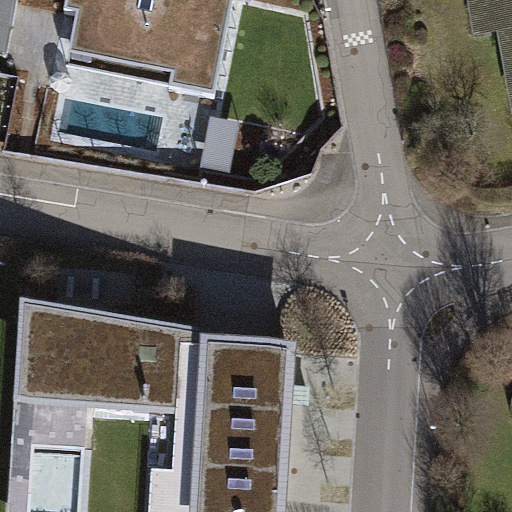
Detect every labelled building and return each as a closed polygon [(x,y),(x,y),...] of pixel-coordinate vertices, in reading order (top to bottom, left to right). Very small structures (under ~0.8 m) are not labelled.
[(68,0),(66,15),(108,23),(101,58),(148,67),(145,84),(171,89),(170,92),(215,101),(234,0),(68,0)] [(511,0),(496,0),(501,27),(506,26),(511,59),(511,0)] [(23,54),(21,9),(0,8),(0,76),(19,80),(23,54)] [(235,167),(244,120),(221,115),(212,163),(235,167)] [(219,350),(219,342),(86,320),(84,341),(39,339),(32,444),(86,447),(88,396),(137,398),(137,409),(154,410),(154,398),(177,399),(205,400),(199,511),(279,511),(289,354),(219,350)] [(199,511),(205,400),(177,399),(174,473),(152,472),(149,511),(199,511)]
